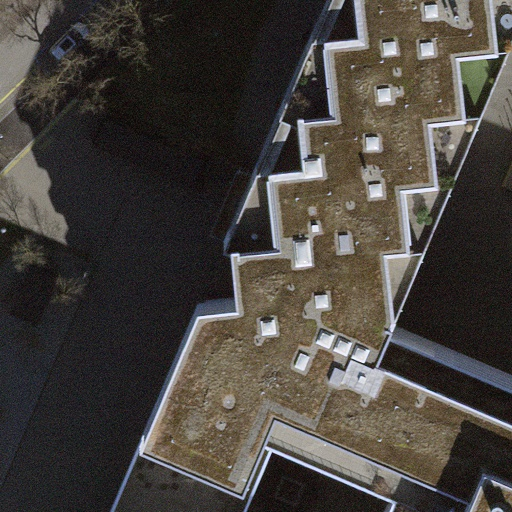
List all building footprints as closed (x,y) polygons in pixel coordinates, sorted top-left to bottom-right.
[(325,0),(257,161),(304,156),(298,94),(331,91),(325,29),(359,26),(356,0),(325,0)] [(511,0),(356,0),(359,26),(325,29),(331,91),(370,87),(367,54),(395,51),(397,72),(403,71),(404,80),(474,73),(477,104),(483,104),(511,33),(511,0)] [(241,296),(245,333),(289,351),(301,323),(380,356),(393,325),(389,323),(407,281),(425,240),(483,104),(477,104),(474,73),(404,80),(403,71),(397,72),(395,51),(367,54),(370,87),(331,91),(298,94),(304,156),(257,161),(224,239),(232,242),(235,269),(238,295),(241,295),(241,296)] [(206,158),(105,116),(94,144),(194,186),(206,158)] [(61,275),(35,264),(13,310),(39,322),(61,275)] [(511,511),(511,374),(393,325),(380,356),(301,323),(289,351),(245,333),(241,296),(241,295),(238,295),(199,299),(108,511),(511,511)]
